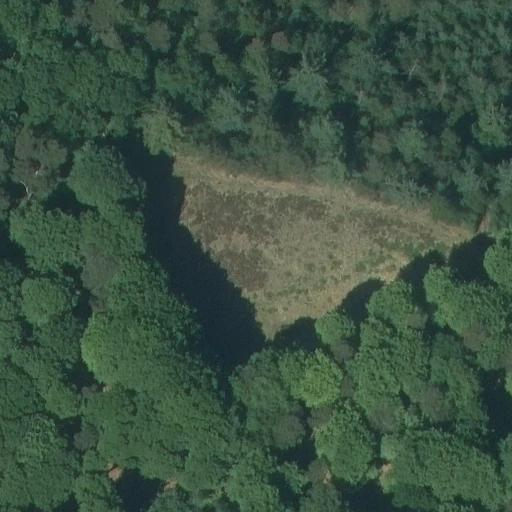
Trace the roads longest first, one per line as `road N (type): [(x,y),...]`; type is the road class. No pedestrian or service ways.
road 1 (track): [(216,478),(152,322),(89,121),(5,0)]
road 2 (track): [(192,418),(282,362),(511,270)]
